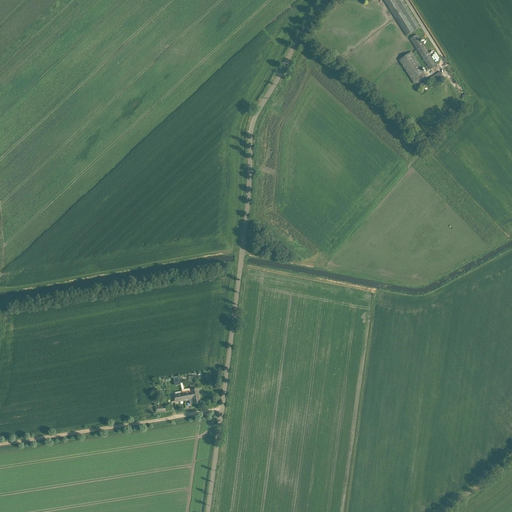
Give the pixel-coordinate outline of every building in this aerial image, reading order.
[(383,0),(407,36),(420,27),(402,0),(383,0)] [(410,39),(430,69),(436,65),(417,35),(410,39)] [(425,72),(414,55),(412,52),(399,60),(412,80),(414,84),(425,76),(423,73),(425,72)] [(416,87),(418,90),(434,81),(436,84),(445,79),(440,72),(416,87)] [(182,391),(182,393),(173,395),(174,401),(179,400),(179,401),(185,400),(185,401),(189,400),(190,404),(193,403),(193,404),(199,403),(197,388),(192,389),(182,391)]
